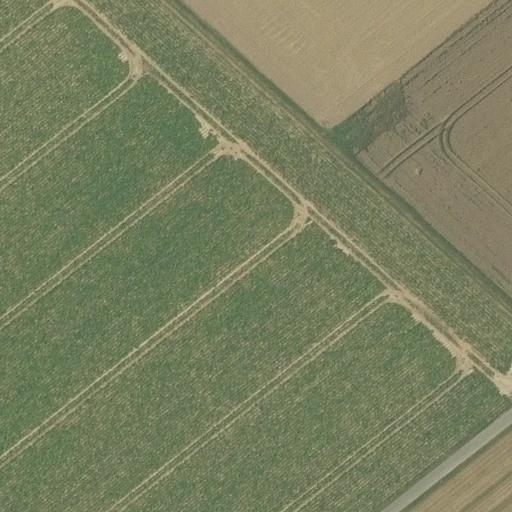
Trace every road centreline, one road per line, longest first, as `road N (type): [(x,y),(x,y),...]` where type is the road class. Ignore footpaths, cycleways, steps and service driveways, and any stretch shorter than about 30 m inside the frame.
road 1 (track): [(151,0),(511,318)]
road 2 (track): [(391,511),(511,415)]
